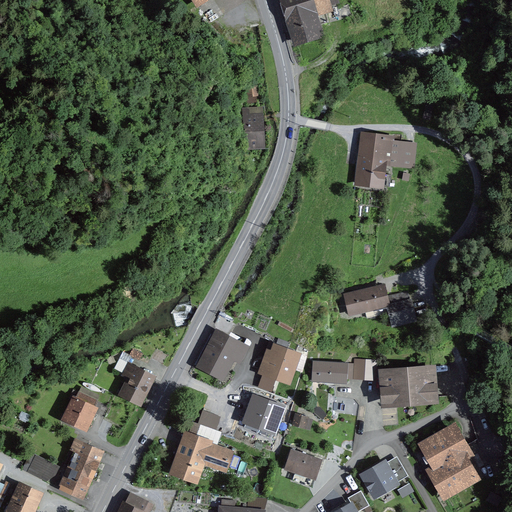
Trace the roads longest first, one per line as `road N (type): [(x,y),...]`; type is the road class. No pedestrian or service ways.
road 1 (secondary): [(102,511),(279,165),(286,81),(265,0)]
road 2 (residential): [(452,347),(462,368),(456,402),(379,440),(303,511)]
road 3 (track): [(432,266),(439,293),(467,326),(511,349)]
